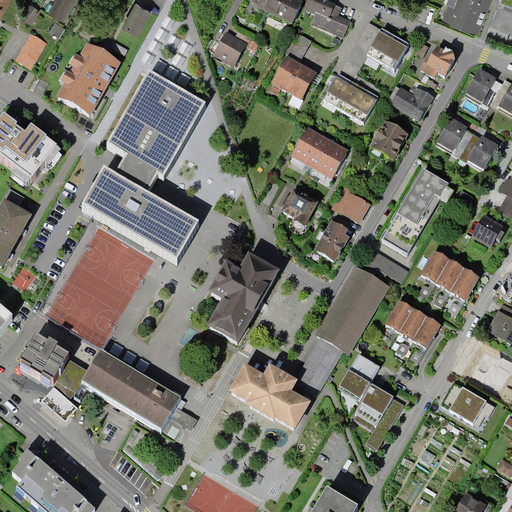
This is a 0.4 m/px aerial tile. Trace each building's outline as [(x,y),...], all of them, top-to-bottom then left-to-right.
[(0,46),(0,15),(8,0),(0,0),(0,49),(1,47),(0,46)] [(54,0),(50,7),(66,15),(74,0),(54,0)] [(134,0),(124,19),(140,27),(152,5),(142,0),(134,0)] [(292,24),(302,5),(292,0),(263,0),(260,8),(292,24)] [(342,39),(350,21),(338,16),(342,8),(323,0),(308,0),(304,9),(315,14),(310,24),(342,39)] [(451,0),(445,17),(477,30),(489,0),(451,0)] [(511,0),(500,0),(500,2),(509,5),(511,6),(511,45),(510,50),(511,51),(511,0)] [(24,7),(22,13),(35,19),(37,13),(24,7)] [(237,63),(249,41),(227,30),(215,52),(237,63)] [(394,74),(409,43),(403,40),(390,34),(383,30),(367,60),(394,74)] [(18,59),(33,67),(47,41),(32,33),(18,59)] [(303,99),(317,72),(300,63),(311,42),(298,34),(272,83),(303,99)] [(59,92),(92,111),(121,59),(87,41),(59,92)] [(438,75),(445,79),(454,63),(452,54),(446,50),(444,53),(437,49),(428,63),(427,62),(421,71),(436,79),(438,75)] [(466,94),(482,103),(496,79),(480,70),(466,94)] [(363,124),(378,97),(372,93),(359,86),(348,80),(338,74),(323,102),(363,124)] [(156,179),(164,183),(203,113),(148,83),(110,152),(127,161),(123,169),(114,184),(102,177),(83,212),(179,265),(198,230),(144,200),(156,179)] [(511,86),(500,107),(511,114),(511,86)] [(419,121),(433,98),(417,89),(413,95),(401,88),(391,105),(419,121)] [(30,188),(60,148),(32,128),(26,136),(15,128),(17,126),(4,116),(0,121),(0,162),(1,162),(13,171),(11,174),(30,188)] [(437,143),(453,152),(467,129),(451,120),(437,143)] [(372,148),(395,160),(408,135),(385,123),(372,148)] [(340,164),(347,152),(307,130),(292,158),(309,166),(332,179),(340,164)] [(468,162),(484,171),(498,147),(482,138),(468,162)] [(381,242),(407,257),(440,201),(448,206),(455,193),(422,173),(381,242)] [(499,211),(511,218),(511,177),(503,192),(509,195),(499,211)] [(306,225),(318,203),(293,190),(281,212),(306,225)] [(358,224),(369,205),(345,190),(334,209),(358,224)] [(0,204),(0,260),(4,263),(32,210),(5,195),(0,204)] [(491,248),(502,228),(484,218),(473,238),(491,248)] [(348,239),(344,237),(347,232),(332,224),(316,252),(334,262),(348,239)] [(369,249),(362,261),(400,285),(408,273),(369,249)] [(436,284),(449,261),(435,254),(422,276),(436,284)] [(260,305),(279,273),(248,256),(239,271),(226,264),(209,294),(223,302),(208,328),(238,345),(260,305)] [(451,293),(464,270),(449,261),(436,284),(451,293)] [(350,355),(390,287),(357,268),(352,276),(317,335),(320,337),(343,351),(350,355)] [(465,301),(478,278),(464,270),(451,293),(465,301)] [(418,295),(426,300),(432,291),(424,286),(418,295)] [(434,304),(441,309),(447,300),(439,295),(434,304)] [(511,340),(511,305),(505,302),(490,328),(511,340)] [(448,312),(456,317),(462,308),(454,303),(448,312)] [(400,334),(412,311),(398,304),(386,327),(400,334)] [(0,339),(15,322),(0,309),(0,339)] [(414,342),(426,319),(412,311),(400,334),(414,342)] [(427,349),(440,327),(426,319),(414,342),(427,349)] [(19,365),(52,385),(54,388),(70,402),(76,394),(81,385),(89,372),(68,360),(69,357),(57,350),(59,347),(49,342),(48,344),(36,337),(19,365)] [(296,383),(315,395),(343,351),(320,337),(299,372),(302,374),(296,383)] [(402,344),(397,352),(404,357),(410,349),(402,344)] [(490,378),(500,358),(481,348),(471,368),(490,378)] [(186,403),(181,400),(101,351),(89,372),(81,385),(161,433),(171,417),(173,418),(172,420),(192,432),(198,421),(181,411),(186,403)] [(410,360),(418,365),(423,356),(416,351),(410,360)] [(380,449),(407,401),(373,382),(382,365),(361,354),(344,384),(366,397),(355,418),(376,429),(368,443),(380,449)] [(295,432),(310,403),(291,392),(297,382),(285,376),(270,367),(264,377),(245,366),(229,393),(248,403),(247,406),(274,422),(276,419),(295,432)] [(78,410),(70,402),(54,388),(42,402),(66,423),(78,410)] [(452,407),(472,419),(483,399),(463,388),(452,407)] [(476,423),(483,427),(495,405),(489,401),(476,423)] [(91,511),(26,457),(10,476),(20,485),(14,491),(38,511),(91,511)] [(353,511),(358,503),(326,484),(310,511),(353,511)] [(458,511),(481,511),(487,501),(467,490),(456,511),(458,511)]
